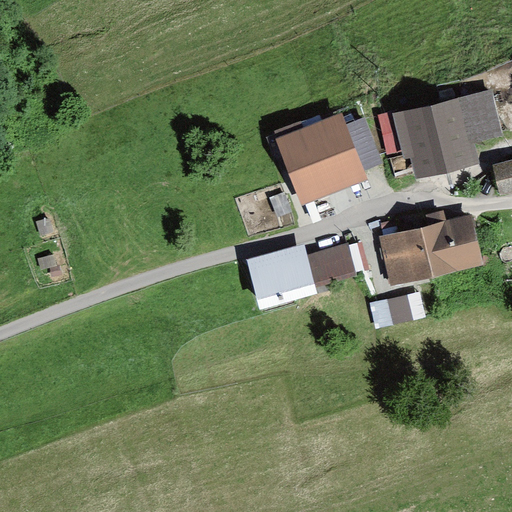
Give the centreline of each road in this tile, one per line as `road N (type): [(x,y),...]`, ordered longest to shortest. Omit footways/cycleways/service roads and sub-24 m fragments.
road 1 (residential): [(328,225),(0,329)]
road 2 (track): [(511,202),(448,201),(328,225)]
